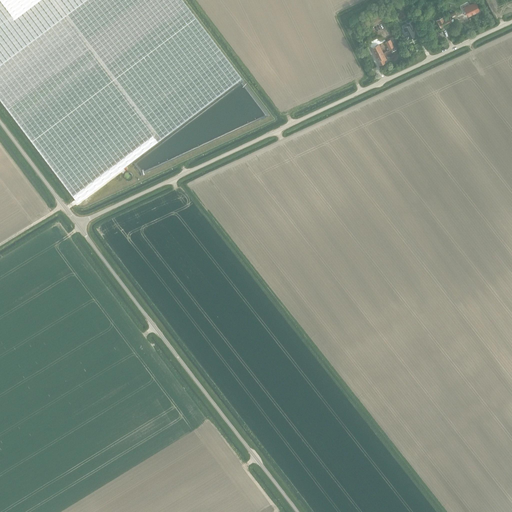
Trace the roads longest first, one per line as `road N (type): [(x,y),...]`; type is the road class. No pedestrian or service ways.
road 1 (unclassified): [(77,225),(511,22)]
road 2 (unclassified): [(296,511),(77,225)]
road 3 (unclassified): [(77,225),(0,122)]
